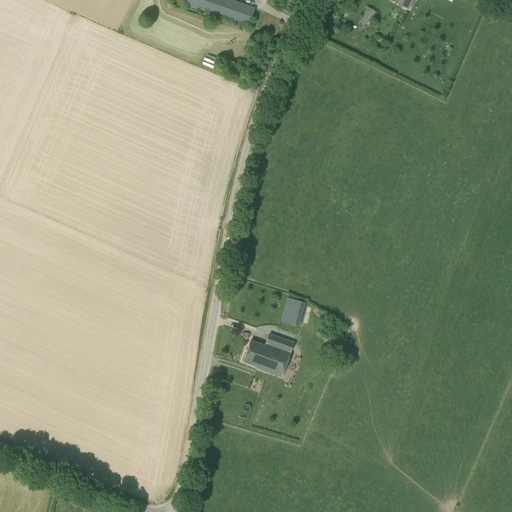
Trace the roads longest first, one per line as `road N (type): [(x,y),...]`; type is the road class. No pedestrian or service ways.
road 1 (unclassified): [(179,511),(243,167),(311,0)]
road 2 (unclassified): [(144,511),(0,449)]
